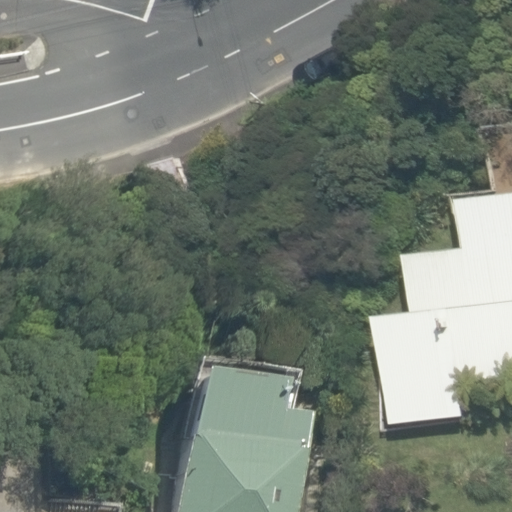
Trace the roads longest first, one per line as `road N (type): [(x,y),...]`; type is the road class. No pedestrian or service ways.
road 1 (tertiary): [(0,129),(56,120),(186,78)]
road 2 (tertiary): [(186,78),(342,0)]
road 3 (tertiary): [(72,0),(136,12),(186,78)]
